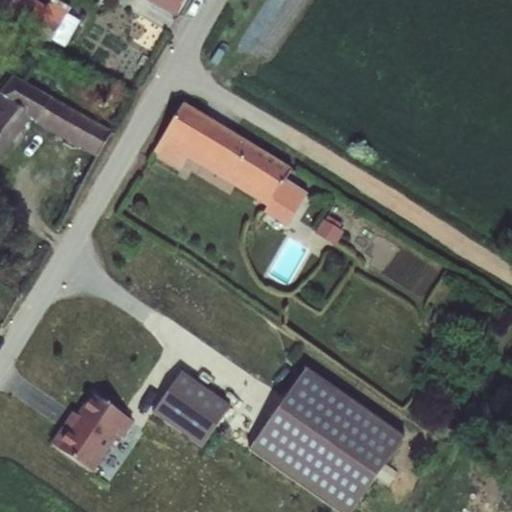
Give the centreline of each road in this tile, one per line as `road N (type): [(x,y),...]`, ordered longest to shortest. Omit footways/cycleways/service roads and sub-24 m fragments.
road 1 (unclassified): [(176,66),(511,280)]
road 2 (residential): [(176,66),(0,360)]
